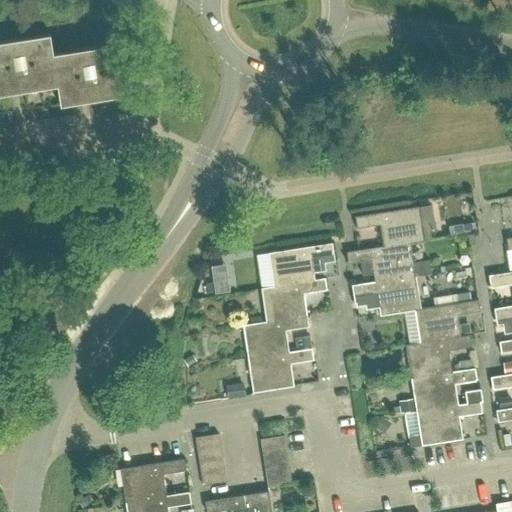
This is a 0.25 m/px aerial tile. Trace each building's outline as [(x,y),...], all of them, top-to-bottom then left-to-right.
[(0,92),(18,89),(24,88),(56,83),(51,52),(52,51),(49,32),(0,39),(0,92)] [(118,41),(52,51),(51,52),(56,83),(59,102),(59,103),(80,100),(86,99),(93,98),(126,92),(118,41)] [(430,203),(354,216),(356,228),(378,224),(382,245),(382,246),(409,242),(431,239),(430,232),(435,231),(430,203)] [(473,221),(462,223),(463,232),(475,230),(473,221)] [(330,242),(267,252),(273,285),(273,286),(313,279),(313,278),(313,273),(325,271),(323,264),(334,262),(332,254),(330,242)] [(357,249),(345,251),(347,264),(361,261),(362,274),(372,273),(373,281),(373,282),(415,275),(431,272),(429,259),(412,261),(409,242),(382,246),(382,245),(357,249)] [(511,270),(488,274),(490,286),(511,282),(511,270)] [(373,281),(350,285),(352,296),(353,303),(355,303),(364,301),(365,309),(378,307),(379,314),(379,315),(413,310),(413,309),(420,308),(415,275),(373,282),(373,281)] [(227,277),(212,279),(214,294),(229,292),(227,277)] [(265,321),(306,314),(302,292),(325,289),(323,277),(313,278),(313,279),(273,286),(273,285),(260,287),(265,320),(265,321)] [(413,309),(413,310),(418,342),(419,343),(460,336),(459,335),(456,314),(479,310),(477,298),(420,308),(413,309)] [(511,304),(493,307),(495,319),(502,318),(504,331),(511,330),(511,304)] [(265,320),(242,324),(247,358),(288,351),(284,329),(307,326),(306,314),(265,321),(265,320)] [(418,342),(405,344),(410,378),(451,372),(451,371),(448,350),(471,346),(469,334),(459,335),(460,336),(419,343),(418,342)] [(511,338),(498,340),(500,352),(511,350),(511,338)] [(288,351),(247,358),(252,392),(293,385),(289,363),(312,359),(311,347),(288,351)] [(456,405),(456,404),(453,383),(476,379),(474,368),(451,371),(451,372),(410,378),(416,411),(456,405)] [(511,372),(490,376),(492,387),(511,384),(511,372)] [(242,383),(226,386),(227,398),(244,395),(242,383)] [(479,389),(464,391),(465,403),(477,401),(479,400),(479,402),(481,401),(479,389)] [(419,435),(408,437),(410,447),(421,445),(461,438),(458,416),(481,412),(479,402),(479,400),(477,401),(465,403),(456,404),(456,405),(416,411),(419,435)] [(511,406),(495,409),(497,421),(511,418),(511,406)] [(196,448),(219,445),(217,433),(194,436),(196,448)] [(262,450),(285,447),(283,434),(260,438),(262,450)] [(198,460),(221,457),(219,445),(196,448),(198,460)] [(263,462),(287,458),(285,447),(262,450),(263,462)] [(200,473),(223,469),(221,457),(198,460),(200,473)] [(166,495),(166,494),(162,473),(185,469),(183,458),(121,468),(119,468),(125,502),(166,495)] [(265,474),(289,470),(287,458),(263,462),(265,474)] [(223,469),(200,473),(202,484),(225,481),(223,469)] [(289,470),(265,474),(267,486),(291,482),(289,470)] [(271,511),(268,490),(204,500),(206,511),(229,508),(229,511),(271,511)] [(168,511),(167,506),(190,502),(188,491),(166,494),(166,495),(125,502),(126,511),(168,511)]
